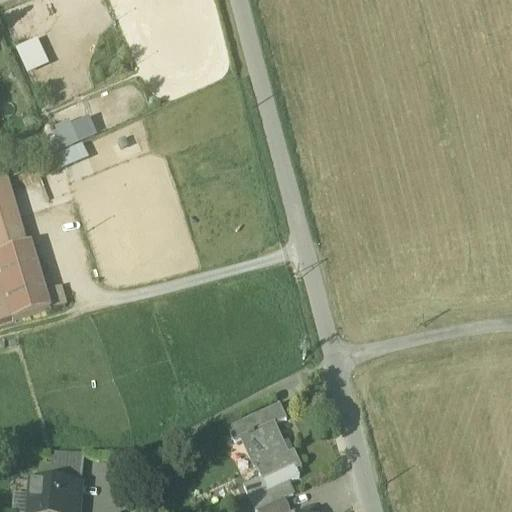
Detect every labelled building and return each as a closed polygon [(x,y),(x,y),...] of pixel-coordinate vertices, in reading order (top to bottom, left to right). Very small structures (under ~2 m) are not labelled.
[(36,44),(16,53),(29,79),(49,70),(36,44)] [(54,142),(60,156),(96,140),(89,121),(70,130),(68,126),(54,133),(56,136),(52,138),(54,142)] [(60,156),(54,142),(37,149),(43,164),(60,156)] [(59,158),(65,172),(88,162),(81,148),(59,158)] [(65,172),(59,158),(34,169),(40,183),(65,172)] [(24,249),(27,248),(8,182),(4,184),(24,249)] [(0,257),(24,249),(4,184),(0,185),(0,257)] [(12,325),(50,314),(44,295),(30,247),(27,248),(24,249),(0,257),(0,283),(12,325)] [(0,327),(12,325),(0,283),(0,327)] [(60,290),(44,295),(50,314),(65,310),(60,290)] [(229,418),(232,425),(259,412),(256,406),(229,418)] [(255,420),(261,435),(274,429),(286,424),(279,409),(255,420)] [(264,489),(267,497),(285,488),(299,482),(295,475),(301,472),(293,456),(288,460),(274,429),(261,435),(255,420),(227,433),(234,448),(241,444),(254,472),(256,472),(264,489)] [(43,485),(80,489),(83,455),(46,455),(43,485)] [(28,511),(78,511),(80,489),(43,485),(31,484),(30,498),(28,511)] [(247,497),(254,511),(266,511),(284,504),(290,501),(285,488),(267,497),(264,489),(247,497)] [(28,511),(30,498),(13,496),(11,511),(28,511)]
